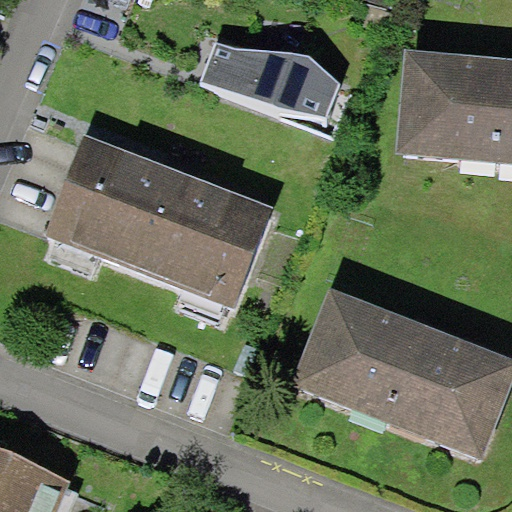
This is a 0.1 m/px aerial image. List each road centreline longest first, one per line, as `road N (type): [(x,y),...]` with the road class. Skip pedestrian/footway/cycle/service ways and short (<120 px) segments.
road 1 (residential): [(335,511),(0,379)]
road 2 (residential): [(70,0),(0,162)]
